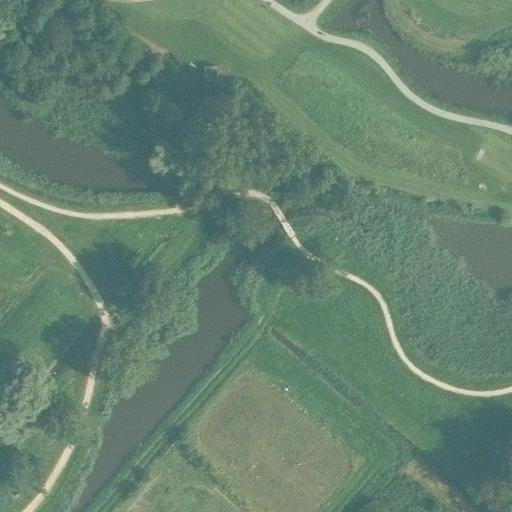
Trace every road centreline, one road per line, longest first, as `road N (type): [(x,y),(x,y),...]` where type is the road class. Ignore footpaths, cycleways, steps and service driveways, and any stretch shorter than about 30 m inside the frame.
road 1 (unknown): [(27,511),(67,449),(107,321)]
road 2 (unknown): [(107,321),(98,293),(70,265),(0,241)]
